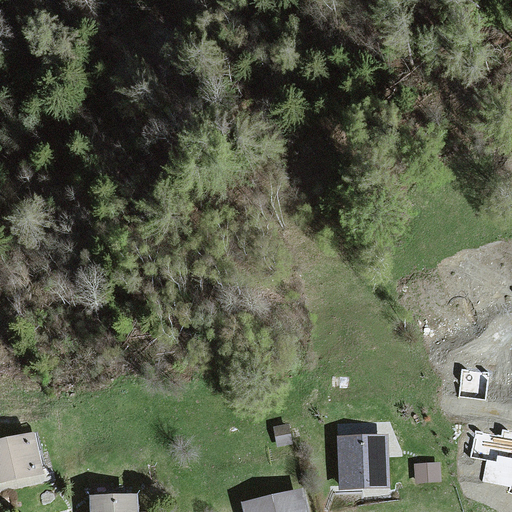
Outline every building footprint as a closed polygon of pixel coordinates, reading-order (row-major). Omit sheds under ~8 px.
[(339,431),(387,430),(386,417),(339,419),(339,431)] [(289,427),(272,431),(276,448),(293,444),(289,427)] [(37,438),(0,446),(0,488),(46,478),(37,438)] [(384,439),(335,441),(337,492),(386,489),(384,439)] [(511,451),(487,451),(487,477),(511,477),(511,451)] [(416,477),(441,477),(441,460),(416,460),(416,477)] [(407,470),(394,472),(396,490),(410,488),(407,470)] [(303,511),(300,491),(239,503),(240,511),(303,511)] [(136,511),(135,494),(91,495),(91,511),(136,511)]
